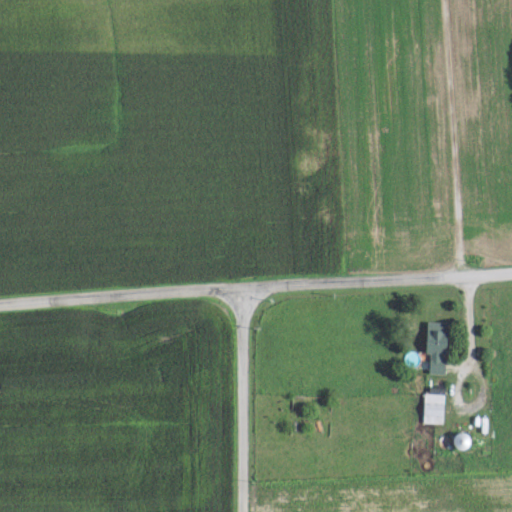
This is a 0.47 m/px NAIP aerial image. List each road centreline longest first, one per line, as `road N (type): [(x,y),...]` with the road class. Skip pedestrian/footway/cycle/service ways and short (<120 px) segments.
road 1 (residential): [(511,271),(0,303)]
road 2 (track): [(460,275),(444,0)]
road 3 (residential): [(243,288),(239,511)]
